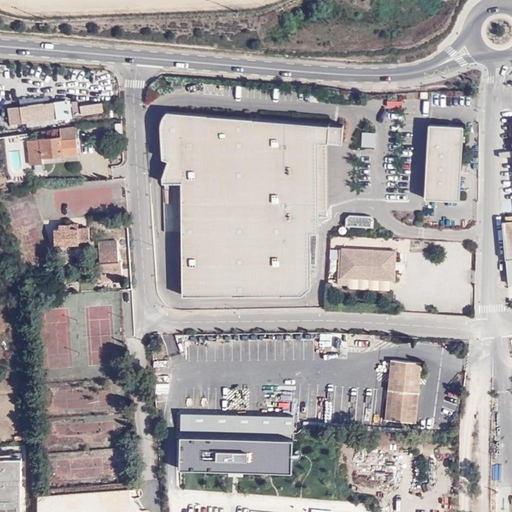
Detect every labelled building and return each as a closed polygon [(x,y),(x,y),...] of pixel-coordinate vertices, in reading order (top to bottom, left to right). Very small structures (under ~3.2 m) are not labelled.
[(108,101),(107,92),(98,93),(99,103),(108,101)] [(55,101),(8,107),(11,124),(57,118),(55,101)] [(103,104),(79,105),(80,115),(103,113),(103,104)] [(319,208),(318,142),(329,142),(342,143),(343,125),(166,112),(164,116),(162,120),(161,123),(163,158),(168,160),(163,177),(163,182),(182,182),(183,295),(302,295),(311,287),(311,264),(317,264),(319,232),(319,217),(329,216),(329,208),(319,208)] [(425,198),(460,200),(464,126),(430,124),(425,198)] [(78,153),(76,126),(60,128),(61,136),(28,139),(30,164),(43,162),(43,156),(78,153)] [(374,147),(375,133),(362,132),(362,146),(374,147)] [(329,208),(329,142),(318,142),(319,208),(329,208)] [(78,153),(43,156),(43,162),(79,159),(78,153)] [(28,203),(11,209),(29,263),(47,257),(28,203)] [(374,219),(371,216),(349,215),(346,218),(346,226),(374,227),(374,219)] [(59,228),(54,229),(55,244),(79,243),(79,241),(90,240),(89,227),(79,227),(71,228),(70,224),(59,224),(59,228)] [(99,242),(102,279),(123,278),(121,261),(119,261),(117,240),(99,242)] [(9,243),(0,244),(0,259),(1,264),(0,264),(0,271),(8,270),(6,263),(14,261),(9,243)] [(340,249),(339,249),(337,283),(348,284),(349,277),(395,279),(397,250),(340,247),(340,249)] [(9,312),(16,312),(14,296),(7,297),(9,312)] [(392,359),(386,420),(415,423),(421,362),(392,359)] [(389,387),(392,363),(378,361),(375,386),(389,387)] [(343,379),(330,378),(329,390),(342,392),(343,379)] [(432,391),(429,414),(423,413),(421,427),(448,430),(451,393),(432,391)] [(342,394),(328,393),(326,410),(340,412),(342,394)] [(367,404),(343,402),(341,428),(365,430),(367,404)] [(293,433),(294,416),(182,413),(182,429),(293,433)] [(451,491),(452,454),(430,454),(430,484),(422,484),(422,491),(451,491)] [(0,511),(19,511),(19,460),(0,459),(0,511)] [(451,511),(451,491),(422,491),(421,511),(451,511)]
